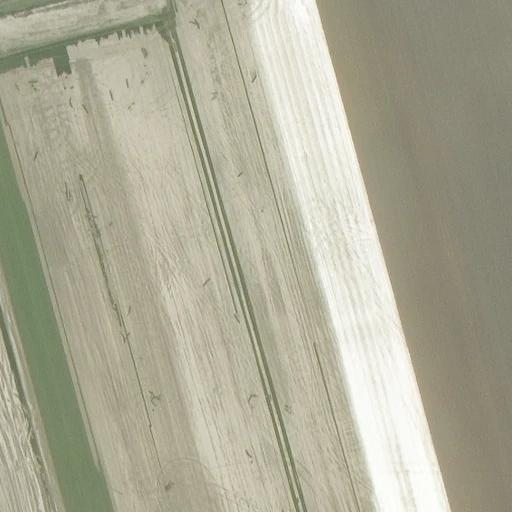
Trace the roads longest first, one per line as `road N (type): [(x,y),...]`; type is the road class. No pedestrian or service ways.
road 1 (track): [(164,17),(299,511)]
road 2 (track): [(0,36),(40,37),(122,20),(153,0)]
